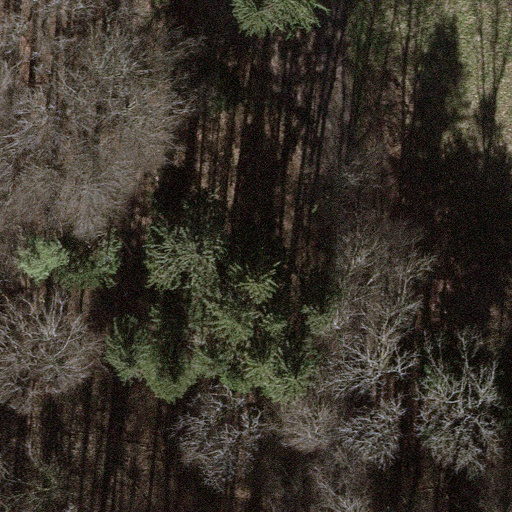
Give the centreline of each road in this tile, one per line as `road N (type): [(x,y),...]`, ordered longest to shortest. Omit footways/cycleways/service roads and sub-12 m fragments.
road 1 (track): [(331,0),(355,450),(335,511)]
road 2 (track): [(333,68),(257,45),(222,0)]
